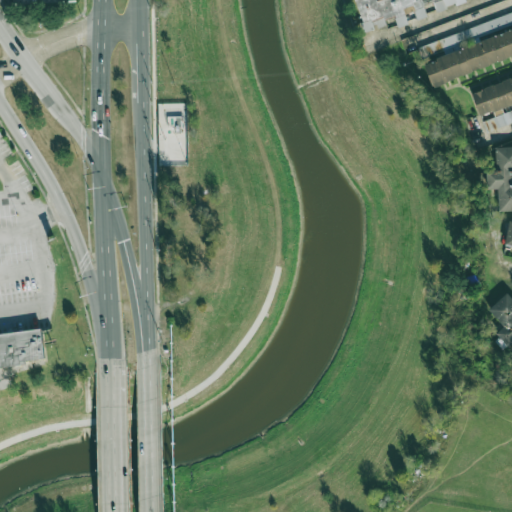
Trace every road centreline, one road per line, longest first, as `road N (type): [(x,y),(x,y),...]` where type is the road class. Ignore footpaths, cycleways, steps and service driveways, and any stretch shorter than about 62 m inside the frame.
road 1 (primary): [(143,328),(139,0)]
road 2 (secondary): [(0,96),(66,210),(114,367)]
road 3 (primary): [(105,174),(114,367)]
road 4 (primary): [(148,511),(143,328)]
road 5 (primary): [(101,0),(105,174)]
road 6 (primary): [(140,25),(101,19),(72,26),(19,48),(0,74)]
road 7 (secondary): [(143,328),(105,174)]
road 8 (primary): [(0,79),(65,43),(140,25)]
road 9 (primary): [(114,367),(116,511)]
